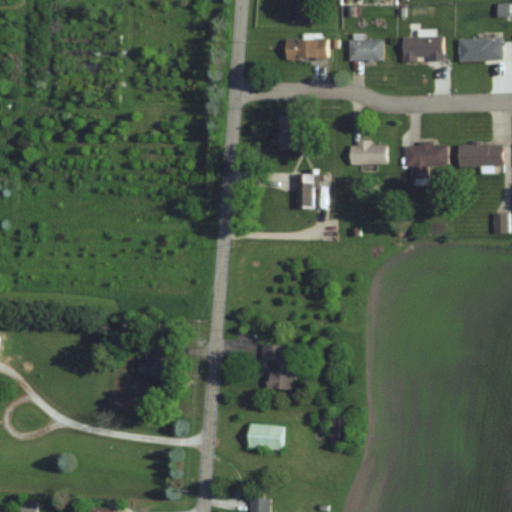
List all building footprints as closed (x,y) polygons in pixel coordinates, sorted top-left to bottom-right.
[(310,22),(310,0),(288,0),(288,22),(310,22)] [(402,61),(442,61),(442,36),(402,36),(402,61)] [(457,59),(502,59),(502,37),(457,37),(457,59)] [(326,38),(285,38),(285,59),(326,59),(326,38)] [(348,38),(348,60),(382,60),(382,38),(348,38)] [(303,150),(303,116),(277,116),(277,150),(303,150)] [(386,164),(386,141),(349,142),(349,164),(386,164)] [(503,165),(502,142),(458,142),(458,166),(503,165)] [(446,165),(446,143),(407,143),(406,179),(426,179),(426,165),(446,165)] [(313,209),(313,174),(295,174),(295,209),(313,209)] [(506,231),(506,213),(493,213),(493,231),(506,231)] [(134,335),(144,335),(144,320),(134,320),(134,335)] [(286,346),(262,345),(262,359),(269,359),(268,389),(290,390),(290,379),(299,379),(300,367),(292,367),(292,359),(285,359),(286,346)] [(135,354),(132,371),(172,378),(175,360),(135,354)] [(350,416),(328,416),(328,443),(350,443),(350,416)] [(248,450),(282,450),(282,425),(248,425),(248,450)] [(269,511),(270,498),(250,498),(249,511),(269,511)] [(36,511),(37,500),(20,500),(19,511),(36,511)]
